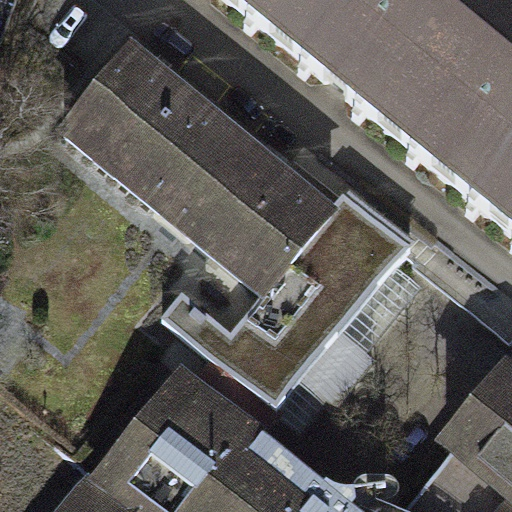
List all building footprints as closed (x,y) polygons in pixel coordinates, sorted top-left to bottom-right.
[(511,0),(231,0),(511,229),(511,0)] [(64,141),(265,304),(234,340),(185,299),(165,324),(213,363),(189,391),(252,442),(304,380),(337,406),(375,361),(344,334),(414,252),(350,206),(340,219),(135,53),(64,141)] [(511,511),(463,472),(430,511),(338,511),(252,442),(189,391),(181,384),(95,486),(128,511),(511,511)] [(511,414),(463,472),(511,511),(511,414)] [(128,511),(95,486),(72,511),(128,511)]
